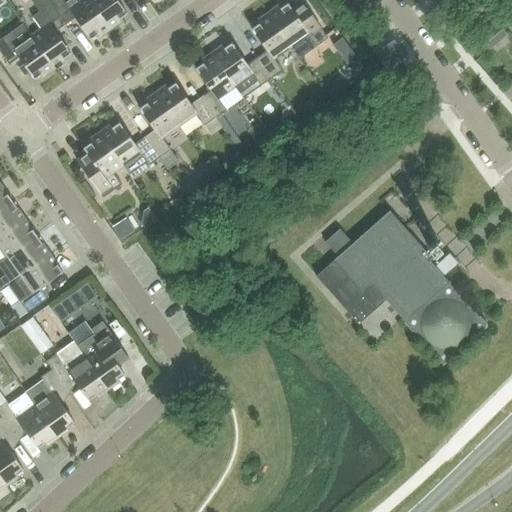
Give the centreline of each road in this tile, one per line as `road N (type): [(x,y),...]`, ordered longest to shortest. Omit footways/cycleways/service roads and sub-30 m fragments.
road 1 (residential): [(44,511),(190,374),(20,134)]
road 2 (residential): [(20,134),(211,0)]
road 3 (residential): [(511,172),(388,0)]
road 4 (primary): [(511,421),(418,511)]
